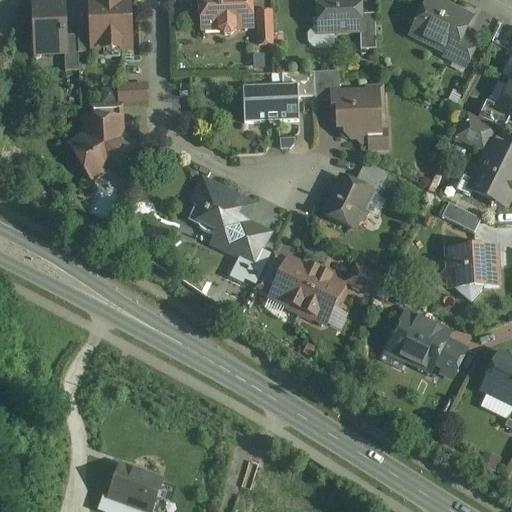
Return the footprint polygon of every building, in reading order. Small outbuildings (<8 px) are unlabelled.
[(128,0),(101,0),(90,1),(91,24),(92,52),(93,52),(131,50),(128,0)] [(250,0),(201,0),(203,32),(220,31),(220,33),(224,37),(231,37),(235,32),(235,30),(252,30),(250,0)] [(360,0),(316,0),(318,20),(313,24),(314,31),(318,35),(318,37),(360,35),(362,35),(361,17),(360,0)] [(470,22),(429,1),(418,24),(427,28),(421,40),(447,53),(453,56),(462,38),(470,22)] [(64,2),(34,3),(36,55),(65,54),(66,54),(65,37),(64,2)] [(271,14),(257,15),(258,47),(273,46),(271,14)] [(375,16),(361,17),(362,35),(360,35),(361,52),(376,52),(375,16)] [(91,24),(77,24),(78,37),(79,55),(93,54),(93,52),(92,52),(91,24)] [(78,37),(65,37),(66,54),(65,54),(65,73),(79,72),(79,55),(78,37)] [(478,45),(462,38),(453,56),(447,53),(444,60),(465,71),(478,45)] [(339,74),(314,75),(315,99),(316,104),(333,103),(333,97),(340,96),(339,74)] [(314,75),(282,76),(282,90),(298,89),(298,100),(315,99),(314,75)] [(511,83),(499,110),(498,112),(511,118),(511,83)] [(148,85),(120,86),(120,93),(148,92),(148,85)] [(282,90),(243,91),(245,125),(299,123),(298,100),(298,89),(282,90)] [(119,106),(151,105),(151,93),(119,95),(119,106)] [(340,96),(333,97),(333,103),(338,103),(338,111),(334,111),(334,124),(339,124),(339,131),(346,130),(346,136),(352,141),(358,141),(362,145),(371,144),(371,136),(379,135),(378,117),(382,116),(381,95),(340,96)] [(499,110),(486,104),(478,121),(495,130),(504,134),(511,118),(498,112),(499,110)] [(120,107),(92,108),(92,123),(121,122),(120,107)] [(478,121),(467,116),(456,139),(472,147),(475,140),(487,146),(495,130),(478,121)] [(92,123),(84,123),(85,139),(72,148),(93,181),(109,171),(120,176),(122,172),(124,172),(136,149),(125,143),(122,138),(121,122),(92,123)] [(294,142),(281,143),(282,151),(289,151),(294,146),(294,142)] [(511,154),(493,145),(481,171),(482,176),(480,181),(474,183),(470,193),(489,203),(491,209),(498,207),(505,210),(511,197),(511,196),(511,154)] [(136,149),(124,172),(122,172),(120,176),(134,184),(148,155),(136,149)] [(390,177),(365,165),(355,187),(371,195),(371,196),(379,200),(390,177)] [(355,187),(341,180),(323,217),(353,231),(356,225),(364,223),(367,216),(365,209),(371,196),(371,195),(355,187)] [(234,198),(203,184),(192,207),(205,213),(197,228),(199,229),(201,231),(203,233),(206,235),(215,237),(211,245),(231,255),(243,230),(250,217),(235,210),(236,207),(235,205),(234,203),(232,202),(234,198)] [(481,223),(449,207),(442,220),(474,236),(481,223)] [(266,242),(243,230),(231,255),(254,266),(266,242)] [(497,252),(447,255),(448,274),(442,280),(470,305),(484,291),(499,290),(497,252)] [(272,257),(256,290),(258,290),(260,285),(274,292),(287,267),(288,268),(290,263),(289,263),(288,265),(272,257)] [(385,281),(355,266),(346,285),(375,300),(385,281)] [(288,268),(287,267),(274,292),(260,285),(258,290),(272,297),(271,300),(286,307),(287,312),(299,318),(322,272),(313,268),(309,269),(308,272),(301,274),(288,268)] [(322,272),(299,318),(311,323),(316,322),(326,327),(335,309),(342,306),(346,298),(344,290),(330,283),(332,280),(331,277),(322,272)] [(433,330),(412,320),(405,322),(400,331),(403,337),(395,353),(408,360),(407,362),(431,374),(435,367),(446,343),(448,341),(431,333),(433,330)] [(466,353),(446,343),(435,367),(443,371),(441,375),(452,381),(466,353)] [(511,363),(500,357),(482,393),(511,408),(511,363)] [(150,511),(161,483),(122,469),(111,500),(126,506),(142,511),(150,511)]
